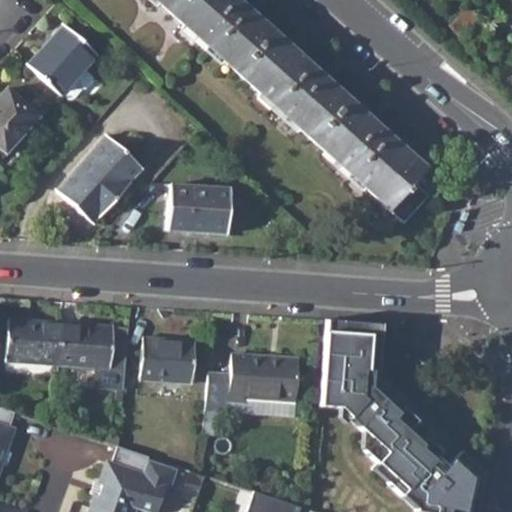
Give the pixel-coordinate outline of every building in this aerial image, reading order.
[(200,40),(404,224),(429,197),(411,181),(423,169),(235,0),(67,0),(161,84),(200,40)] [(461,39),(477,52),(492,32),(476,20),(461,39)] [(26,68),(60,97),(61,97),(83,72),(97,57),(63,27),(26,68)] [(511,52),(502,64),(511,72),(511,52)] [(83,72),(61,97),(68,103),(73,102),(83,91),(87,91),(91,86),(93,80),(83,72)] [(0,96),(0,151),(4,155),(38,118),(6,90),(0,96)] [(55,194),(92,227),(129,185),(128,184),(142,170),(105,137),(55,194)] [(165,231),(225,235),(229,190),(169,186),(165,231)] [(4,361),(57,366),(60,324),(7,320),(4,361)] [(416,511),(415,511),(448,511),(449,511),(454,511),(475,511),(483,473),(462,454),(451,465),(427,442),(422,447),(408,434),(418,423),(404,410),(399,415),(371,390),(376,382),(379,354),(375,354),(378,324),(326,321),(320,407),(347,409),(353,415),(349,419),(373,441),(363,452),(377,464),(372,470),(416,511)] [(57,366),(109,369),(112,327),(60,324),(57,366)] [(137,381),(191,384),(194,341),(140,338),(137,381)] [(204,413),(227,414),(228,402),(244,404),(244,398),(295,402),(298,359),(231,355),(229,374),(207,373),(204,413)] [(295,402),(244,398),(244,404),(228,402),(227,414),(294,419),(295,402)] [(0,451),(0,452),(3,452),(12,431),(7,429),(14,413),(0,408),(0,451)] [(176,468),(148,458),(119,448),(117,448),(111,465),(107,464),(99,486),(102,487),(98,498),(94,497),(89,511),(133,511),(135,509),(143,511),(157,511),(166,487),(169,488),(176,468)] [(98,498),(102,487),(99,486),(93,483),(89,495),(94,497),(98,498)] [(297,511),(300,507),(253,491),(245,511),(297,511)]
